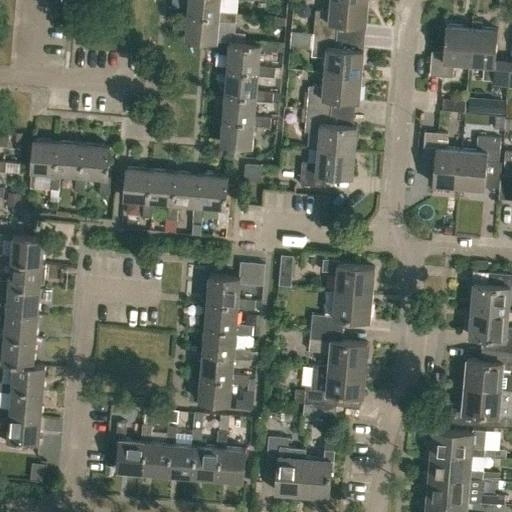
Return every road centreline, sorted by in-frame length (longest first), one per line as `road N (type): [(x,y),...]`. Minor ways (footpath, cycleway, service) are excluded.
road 1 (residential): [(71,511),(90,285),(160,291)]
road 2 (residential): [(377,511),(385,431),(417,326),(405,248)]
road 3 (residential): [(390,236),(417,0)]
road 4 (residential): [(0,74),(129,87)]
road 5 (residential): [(390,236),(270,232)]
